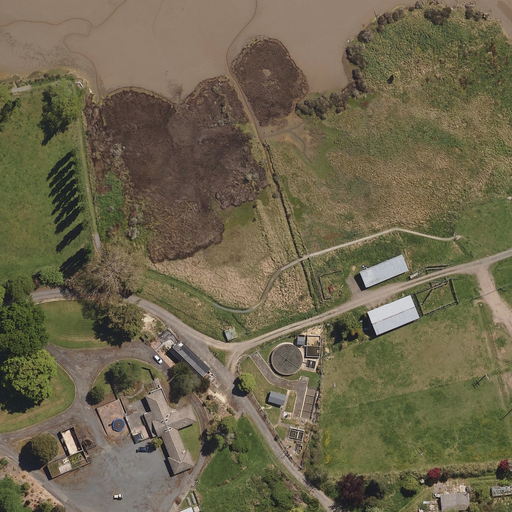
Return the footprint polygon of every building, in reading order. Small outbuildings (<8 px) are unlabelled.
[(366,288),(409,270),(402,254),(360,271),(366,288)] [(377,336),(420,318),(410,294),(367,312),(377,336)] [(228,340),(238,337),(235,327),(225,331),(228,340)] [(271,360),(272,362),(272,364),(274,367),(275,369),(277,371),(280,373),(282,374),(285,374),(288,375),(290,374),(293,374),(295,372),(298,371),(300,369),(301,366),(302,364),(303,361),(303,358),(303,356),(302,353),(301,351),(299,348),(297,346),(295,345),(293,344),(290,343),(287,343),(284,343),(282,344),(279,345),(277,347),(275,349),(273,351),(272,353),(272,356),(271,359),(271,360)] [(176,344),(170,350),(200,379),(209,369),(183,345),(181,348),(176,344)] [(167,457),(174,474),(194,466),(188,450),(185,451),(176,429),(196,421),(191,407),(171,415),(161,390),(146,396),(152,411),(144,415),(153,437),(158,436),(158,437),(161,436),(169,456),(167,457)] [(284,405),(286,395),(271,391),(268,402),(284,405)] [(511,486),(493,488),(493,496),(511,495),(511,486)] [(448,511),(472,510),(470,494),(442,497),(443,511),(448,511)]
